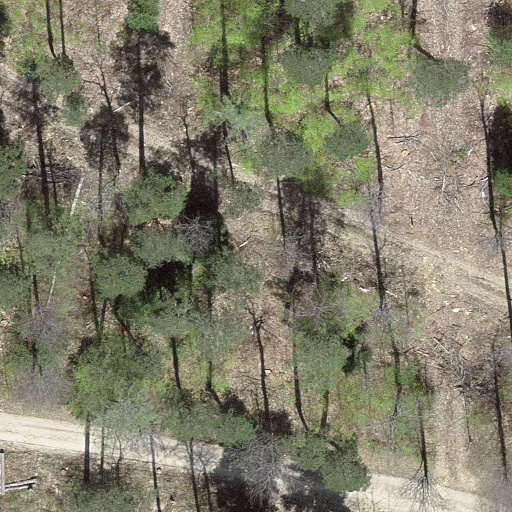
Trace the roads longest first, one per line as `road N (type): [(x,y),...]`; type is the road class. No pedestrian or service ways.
road 1 (track): [(0,61),(245,189),(511,304)]
road 2 (track): [(400,511),(0,430)]
